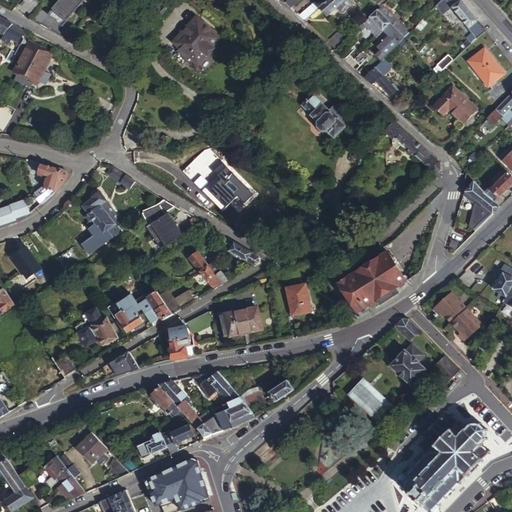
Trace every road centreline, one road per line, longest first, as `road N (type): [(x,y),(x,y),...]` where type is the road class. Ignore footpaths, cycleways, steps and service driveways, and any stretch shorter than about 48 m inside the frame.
road 1 (tertiary): [(363,329),(142,378),(25,422)]
road 2 (residential): [(273,263),(57,387),(25,422)]
road 3 (residential): [(451,170),(273,0)]
road 4 (residential): [(0,9),(127,81),(123,116),(104,150)]
road 5 (residential): [(273,263),(384,236),(451,170)]
road 6 (residential): [(104,150),(273,263)]
road 7 (residential): [(237,452),(192,452),(63,511)]
road 8 (residential): [(363,329),(345,359),(237,452)]
road 9 (residential): [(511,423),(419,314)]
